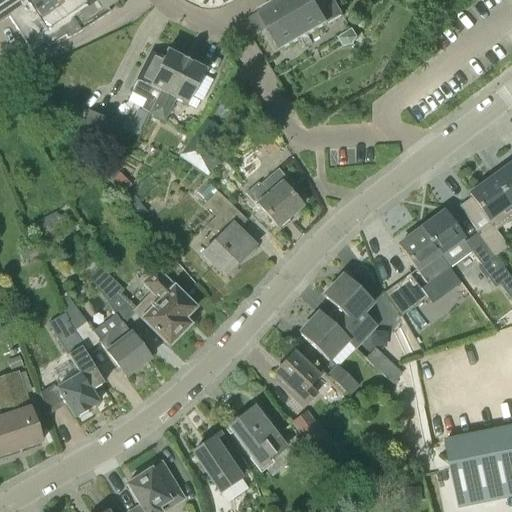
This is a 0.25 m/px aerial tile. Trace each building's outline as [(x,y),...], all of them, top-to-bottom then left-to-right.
[(119,0),(0,0),(0,23),(8,18),(29,52),(45,41),(49,47),(64,37),(66,39),(80,32),(109,14),(105,9),(119,0)] [(269,30),(281,51),(341,15),(332,0),(281,0),(243,22),(242,24),(252,40),(269,30)] [(357,39),(351,29),(336,39),(342,48),(351,46),(357,39)] [(131,93),(154,105),(161,93),(163,94),(182,61),(166,53),(163,59),(151,53),(137,81),(131,93)] [(161,93),(154,105),(149,115),(163,121),(174,100),(186,106),(204,72),(182,61),(163,94),(161,93)] [(191,98),(187,106),(195,110),(199,102),(191,98)] [(143,126),(148,114),(141,110),(138,109),(132,121),(143,126)] [(86,111),(73,135),(101,150),(115,126),(86,111)] [(180,153),(208,171),(220,154),(192,135),(180,153)] [(272,158),(279,149),(264,138),(257,146),(272,158)] [(511,163),(492,178),(511,205),(511,163)] [(114,168),(104,176),(120,195),(130,187),(114,168)] [(290,185),(277,170),(259,186),(257,184),(245,194),(255,206),(257,205),(275,226),(277,228),(301,207),(285,189),(290,185)] [(511,210),(511,205),(492,178),(469,195),(488,221),(501,212),(505,216),(511,210)] [(128,191),(118,199),(137,220),(146,213),(128,191)] [(216,191),(202,205),(214,217),(204,227),(217,240),(201,256),(224,278),(236,265),(233,262),(250,244),(253,248),(254,247),(237,231),(247,221),(229,204),(216,191)] [(28,226),(33,237),(38,247),(48,241),(71,227),(65,217),(60,220),(55,212),(28,226)] [(421,230),(449,268),(471,252),(480,265),(476,269),(484,280),(485,279),(493,289),(498,286),(511,303),(511,302),(511,281),(501,267),(502,267),(494,256),(477,233),(464,242),(461,239),(461,238),(443,213),(421,230)] [(477,233),(494,256),(506,247),(489,224),(477,233)] [(398,246),(416,271),(426,285),(449,268),(421,230),(398,246)] [(50,242),(38,247),(45,262),(56,257),(50,242)] [(29,244),(14,253),(21,265),(36,256),(29,244)] [(107,306),(122,290),(100,268),(88,279),(107,306)] [(134,313),(168,346),(187,326),(182,320),(193,309),(155,273),(144,284),(153,294),(134,313)] [(408,275),(383,293),(400,317),(426,299),(408,275)] [(371,304),(342,277),(323,297),(340,312),(329,324),(346,343),(353,349),(375,327),(362,314),(371,304)] [(59,303),(63,314),(64,314),(65,315),(81,349),(83,347),(87,352),(99,343),(125,378),(149,360),(114,315),(92,331),(85,323),(86,322),(69,299),(59,303)] [(64,314),(63,314),(46,324),(78,377),(55,390),(65,405),(74,420),(89,410),(87,406),(99,398),(94,390),(103,385),(81,349),(65,315),(64,314)] [(329,324),(318,314),(299,334),(328,362),(346,343),(329,324)] [(307,388),(318,377),(293,354),(273,375),(280,381),(277,384),(303,409),(315,396),(307,388)] [(18,357),(7,362),(10,371),(22,367),(18,357)] [(335,366),(326,376),(349,397),(358,387),(335,366)] [(401,375),(392,366),(382,376),(392,385),(401,375)] [(0,457),(40,444),(17,375),(0,380),(0,408),(3,419),(0,419),(0,457)] [(283,448),(253,409),(229,428),(260,467),(283,448)] [(329,446),(305,413),(291,423),(315,456),(329,446)] [(511,427),(447,441),(459,510),(511,499),(511,427)] [(241,480),(213,439),(192,454),(220,494),(241,480)] [(126,511),(158,511),(182,496),(161,463),(151,469),(150,468),(122,485),(136,506),(126,511)] [(420,489),(404,489),(404,506),(421,506),(420,489)]
